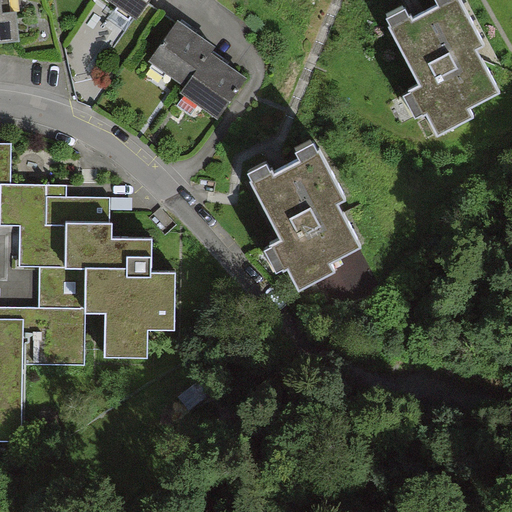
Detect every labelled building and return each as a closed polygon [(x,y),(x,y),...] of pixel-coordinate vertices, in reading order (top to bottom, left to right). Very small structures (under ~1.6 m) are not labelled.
[(0,0),(0,35),(19,34),(17,3),(1,5),(0,0)] [(119,0),(139,12),(146,0),(119,0)] [(466,0),(431,0),(391,21),(422,80),(410,86),(433,129),(470,110),(467,104),(501,86),(478,42),(486,38),(466,0)] [(223,112),(252,66),(243,60),(213,42),(219,33),(204,24),(180,9),(153,52),(192,76),(185,88),(223,112)] [(107,361),(152,361),(152,323),(177,323),(177,262),(155,262),(155,226),(114,226),(114,196),(69,196),(69,181),(14,182),(14,139),(0,138),(0,238),(8,238),(8,271),(40,271),(40,306),(0,306),(0,442),(22,442),(22,366),(84,366),(84,308),(107,308),(107,361)] [(350,191),(323,139),(251,176),(282,236),(268,243),(281,267),(288,263),(301,287),(335,269),(330,259),(363,242),(340,197),(350,191)]
